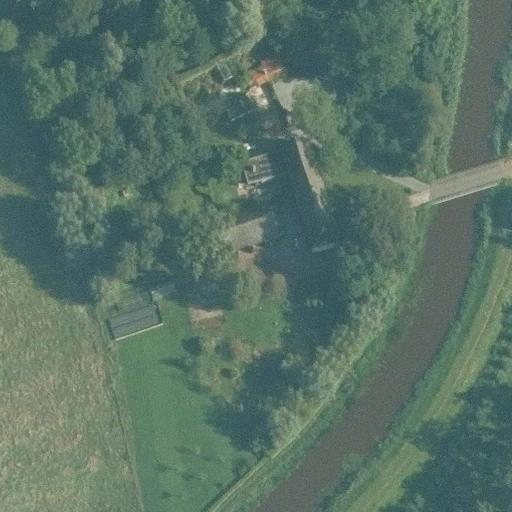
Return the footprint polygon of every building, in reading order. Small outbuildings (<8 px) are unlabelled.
[(278,55),(260,63),(269,82),(286,75),(278,55)] [(290,77),(315,78),(316,61),(291,60),(290,77)] [(224,109),(230,123),(252,113),(246,99),(224,109)] [(281,153),(291,186),(317,178),(313,162),(308,145),(281,153)] [(317,178),(291,186),(312,256),(339,248),(330,220),(317,178)] [(202,229),(215,263),(281,239),(268,204),(202,229)]
